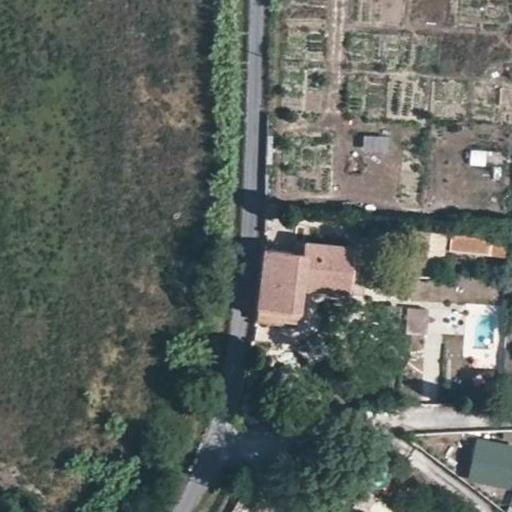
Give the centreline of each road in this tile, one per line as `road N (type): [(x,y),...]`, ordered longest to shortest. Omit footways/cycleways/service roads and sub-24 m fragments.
road 1 (unclassified): [(215,448),(235,370),(254,226),(258,0)]
road 2 (unclassified): [(215,448),(511,415)]
